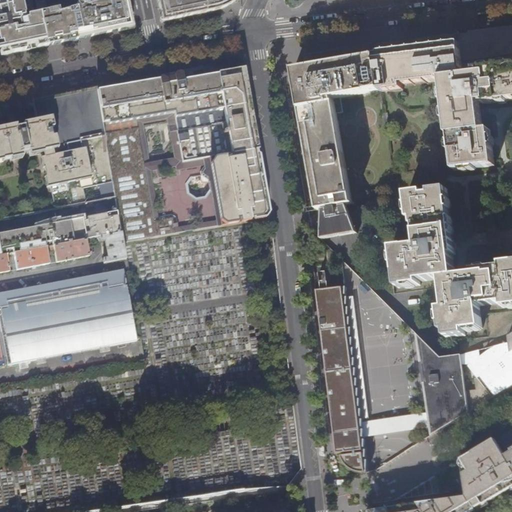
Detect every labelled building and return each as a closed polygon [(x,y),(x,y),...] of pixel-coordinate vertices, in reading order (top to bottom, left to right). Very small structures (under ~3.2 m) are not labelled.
[(0,0),(0,45),(2,56),(46,47),(37,6),(35,6),(37,17),(22,20),(20,7),(18,0),(0,0)] [(132,29),(126,0),(88,0),(90,8),(84,9),(82,2),(74,4),(74,5),(73,5),(73,7),(73,8),(74,9),(75,10),(78,11),(55,15),(54,11),(44,13),(43,5),(37,6),(46,47),(78,40),(132,29)] [(156,0),(161,23),(220,10),(233,3),(235,0),(156,0)] [(459,32),(374,43),(381,91),(381,92),(404,89),(403,85),(440,81),(440,79),(442,79),(449,136),(451,136),(455,172),(495,167),(492,149),(490,131),(483,132),(481,111),(480,104),(483,103),(483,104),(511,100),(511,25),(468,31),(468,33),(459,34),(459,32)] [(381,91),(374,43),(343,48),(304,55),(306,68),(294,70),(294,72),(292,73),(290,74),(289,75),(288,76),(288,78),(287,81),(288,83),(289,85),(291,86),(292,87),(295,87),(297,87),(300,108),(317,205),(306,207),(307,211),(352,205),(337,114),(343,113),(341,97),(381,91)] [(161,77),(159,80),(152,81),(96,91),(104,136),(139,130),(145,169),(183,163),(187,162),(187,161),(222,155),(222,157),(258,150),(244,69),(232,71),(231,65),(216,67),(218,75),(183,81),(182,74),(180,73),(175,74),(174,76),(163,78),(162,77),(161,77)] [(0,156),(41,148),(54,208),(85,202),(82,188),(112,182),(111,175),(104,136),(96,91),(96,88),(63,95),(32,101),(37,125),(13,130),(0,132),(0,156)] [(264,183),(258,150),(222,157),(188,162),(187,162),(183,163),(145,169),(153,218),(158,217),(151,172),(176,168),(176,171),(211,166),(214,182),(209,183),(216,221),(174,228),(175,233),(270,217),(264,183)] [(156,236),(153,218),(145,169),(111,175),(112,182),(114,196),(121,232),(123,241),(156,236)] [(446,331),(446,338),(464,336),(464,331),(481,329),(478,306),(502,303),(502,308),(511,306),(511,263),(502,265),(502,267),(474,271),(475,275),(464,276),(455,277),(452,255),(455,254),(447,190),(431,192),(431,195),(424,196),(423,193),(407,194),(410,220),(414,219),(414,227),(416,227),(419,248),(408,249),(408,248),(394,250),(399,288),(421,285),(420,282),(442,279),(446,309),(440,310),(442,331),(446,331)] [(12,254),(84,240),(94,238),(100,236),(121,232),(114,196),(85,202),(54,208),(0,218),(0,255),(4,255),(12,254)] [(348,206),(324,210),(322,240),(358,234),(348,206)] [(126,260),(123,241),(121,232),(100,236),(101,242),(106,241),(108,258),(104,259),(105,263),(126,260)] [(84,240),(12,254),(15,270),(47,263),(45,250),(51,249),(54,262),(87,256),(84,240)] [(137,342),(124,270),(0,293),(0,308),(10,365),(137,342)] [(321,290),(317,290),(337,454),(342,454),(342,457),(343,460),(345,463),(347,466),(350,468),(353,470),(357,472),(360,472),(368,472),(364,437),(362,423),(345,287),(329,289),(326,271),(319,272),(321,290)] [(480,357),(479,351),(461,355),(441,358),(416,333),(428,413),(430,428),(431,436),(511,387),(511,333),(508,336),(508,343),(503,344),(499,346),(494,347),(491,349),(487,351),(484,353),(480,357)] [(428,413),(362,423),(364,437),(430,428),(428,413)] [(235,491),(300,483),(294,427),(275,429),(276,441),(270,442),(270,444),(241,448),(240,446),(234,447),(235,454),(231,455),(235,491)] [(398,507),(365,511),(473,511),(511,488),(511,430),(476,452),(463,460),(466,489),(415,497),(397,499),(398,507)] [(395,449),(403,444),(399,438),(392,442),(395,449)]
